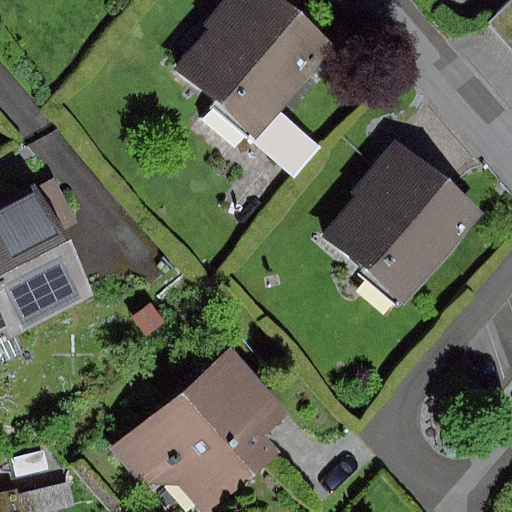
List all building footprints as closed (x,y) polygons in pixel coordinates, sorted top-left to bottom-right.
[(267,0),(246,0),(181,79),(263,147),(337,58),(267,0)] [(511,18),(501,30),(511,41),(511,18)] [(411,317),(495,229),(403,142),(352,196),(366,209),(333,244),(411,317)] [(35,187),(0,205),(0,345),(93,296),(35,187)] [(236,354),(115,458),(161,511),(165,511),(186,494),(201,511),(227,511),(286,461),(266,437),(290,417),(236,354)] [(28,511),(22,486),(0,491),(0,511),(28,511)]
